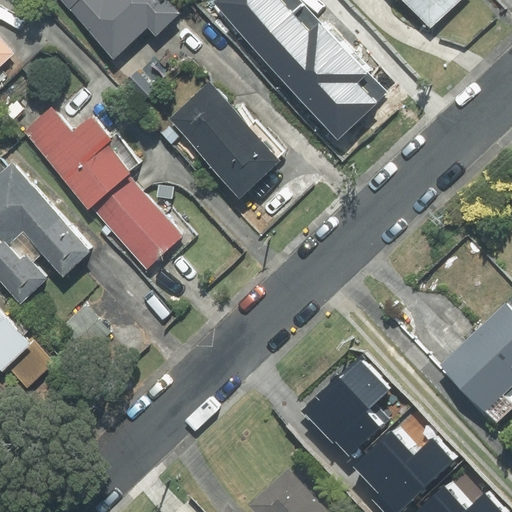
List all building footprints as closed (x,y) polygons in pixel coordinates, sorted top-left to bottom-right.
[(156,36),(181,14),(168,0),(62,0),(113,56),(147,26),(156,36)] [(214,0),(212,2),(253,47),(302,2),(299,0),(214,0)] [(403,0),(430,28),(459,0),(403,0)] [(343,47),(302,2),(253,47),(295,92),(343,47)] [(242,43),(225,25),(206,42),(223,60),(242,43)] [(0,66),(14,53),(0,37),(0,66)] [(387,93),(343,47),(295,92),(338,139),(387,93)] [(209,83),(169,119),(239,197),(280,161),(277,158),(283,152),(256,121),(248,128),(209,83)] [(117,137),(111,142),(92,119),(72,136),(51,111),(26,131),(89,207),(92,205),(131,173),(129,173),(139,164),(117,137)] [(0,279),(20,302),(46,279),(25,255),(21,259),(9,246),(23,233),(63,278),(93,252),(12,163),(0,173),(0,279)] [(131,173),(92,205),(147,268),(185,235),(131,173)] [(497,420),(511,405),(511,310),(506,304),(443,364),(497,420)] [(111,333),(86,306),(58,332),(84,359),(111,333)] [(0,369),(2,371),(8,366),(31,344),(0,310),(0,369)] [(31,344),(8,366),(27,388),(55,363),(35,341),(31,344)] [(359,358),(304,409),(349,457),(390,419),(374,403),(388,389),(359,358)] [(390,431),(353,466),(379,493),(373,498),(385,511),(398,511),(454,459),(432,436),(413,454),(390,431)] [(328,511),(288,468),(249,504),(255,511),(328,511)] [(413,511),(498,511),(482,495),(466,509),(444,485),(413,511)]
